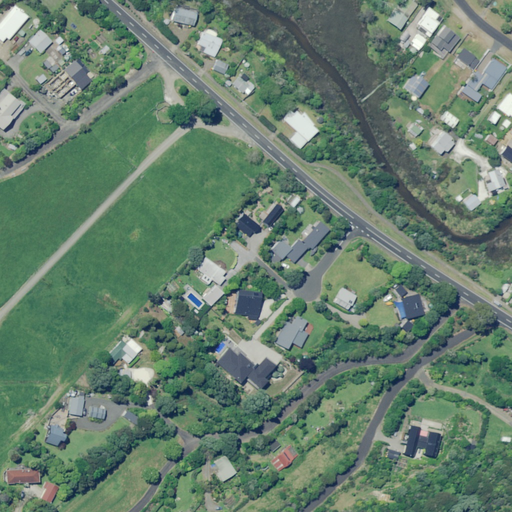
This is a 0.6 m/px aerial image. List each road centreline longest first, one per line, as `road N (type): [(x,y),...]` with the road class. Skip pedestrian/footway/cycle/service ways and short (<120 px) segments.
road 1 (secondary): [(357,221),(104,0)]
road 2 (secondary): [(511,322),(357,221)]
